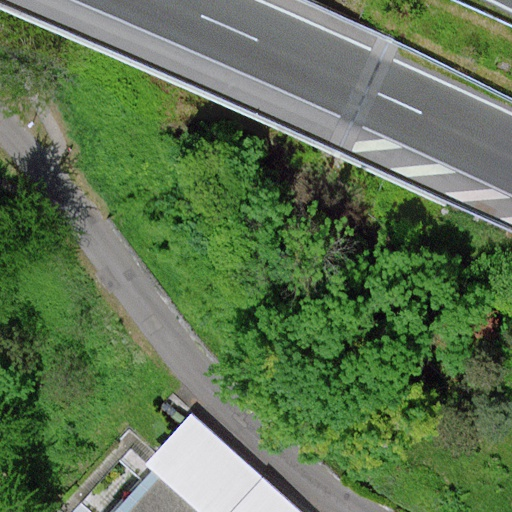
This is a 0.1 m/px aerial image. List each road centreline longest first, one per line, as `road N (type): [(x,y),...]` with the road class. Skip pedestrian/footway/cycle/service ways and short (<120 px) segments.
road 1 (residential): [(0,123),(313,463),(379,511)]
road 2 (motorway): [(155,0),(511,155)]
